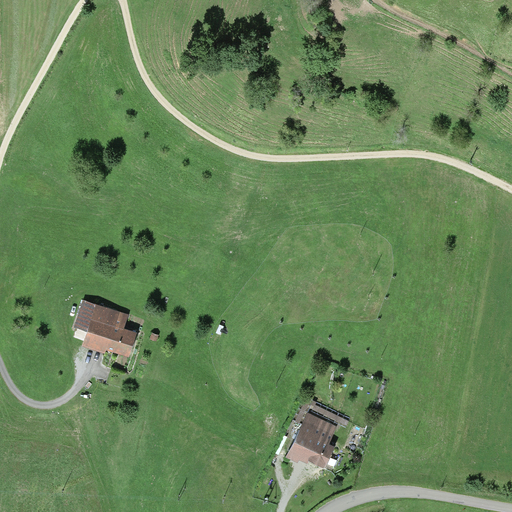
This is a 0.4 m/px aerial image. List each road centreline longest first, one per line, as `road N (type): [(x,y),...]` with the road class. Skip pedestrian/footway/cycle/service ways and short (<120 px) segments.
road 1 (track): [(120,0),(148,86),(211,140),(272,160),(424,156),(511,190)]
road 2 (track): [(511,509),(411,492),(325,511)]
road 3 (track): [(0,156),(85,0)]
road 4 (track): [(92,366),(61,402),(37,406),(16,394),(0,364)]
